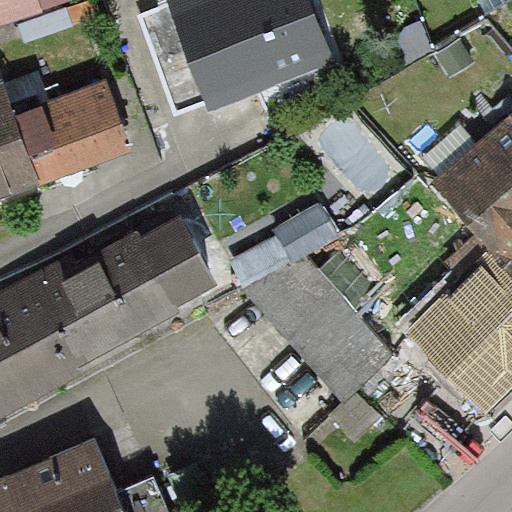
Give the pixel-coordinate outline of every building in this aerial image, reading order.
[(26,0),(0,0),(0,20),(31,11),(26,0)] [(192,41),(175,0),(133,0),(156,55),(192,41)] [(324,40),(307,0),(175,0),(192,41),(211,86),(324,40)] [(97,83),(8,115),(35,191),(124,159),(97,83)] [(0,202),(27,194),(0,112),(0,202)] [(511,120),(433,202),(437,206),(418,226),(467,273),(403,340),(486,420),(511,392),(511,120)] [(0,378),(174,275),(137,214),(75,251),(66,234),(0,273),(0,378)] [(247,270),(347,376),(395,337),(303,235),(247,270)] [(0,511),(125,511),(95,445),(0,486),(0,511)]
